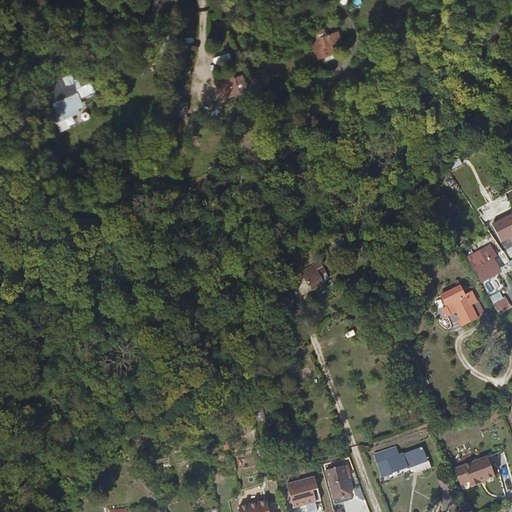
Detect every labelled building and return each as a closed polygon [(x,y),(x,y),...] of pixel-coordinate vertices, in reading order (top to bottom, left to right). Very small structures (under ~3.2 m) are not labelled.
[(335,33),(308,39),(313,62),(340,55),(335,33)] [(242,75),(215,86),(223,102),(249,91),(242,75)] [(52,116),(60,133),(71,129),(66,118),(85,110),(70,77),(46,87),(57,114),(52,116)] [(85,112),(67,119),(71,127),(88,119),(85,112)] [(498,215),(484,223),(490,235),(505,227),(498,215)] [(449,226),(452,232),(462,228),(459,222),(449,226)] [(490,235),(498,250),(511,242),(511,234),(507,226),(505,227),(490,235)] [(464,263),(460,257),(455,260),(459,267),(464,263)] [(480,277),(488,273),(482,263),(479,264),(471,269),(465,272),(473,286),(483,281),(480,277)] [(310,287),(305,279),(298,284),(303,291),(310,287)] [(457,329),(470,323),(464,309),(450,315),(457,329)] [(394,467),(388,457),(384,458),(381,452),(370,457),(373,464),(374,463),(379,474),(394,467)] [(489,483),(482,461),(446,476),(452,493),(461,489),(464,495),(474,491),(473,488),(478,486),(479,487),(489,483)] [(344,474),(340,465),(318,472),(321,482),(323,481),(325,490),(343,484),(340,475),(344,474)] [(293,494),(286,496),(290,508),(311,501),(308,489),(314,488),(310,475),(289,481),(293,494)] [(282,484),(286,496),(293,494),(289,481),(282,484)] [(238,497),(240,506),(259,501),(256,492),(238,497)]
